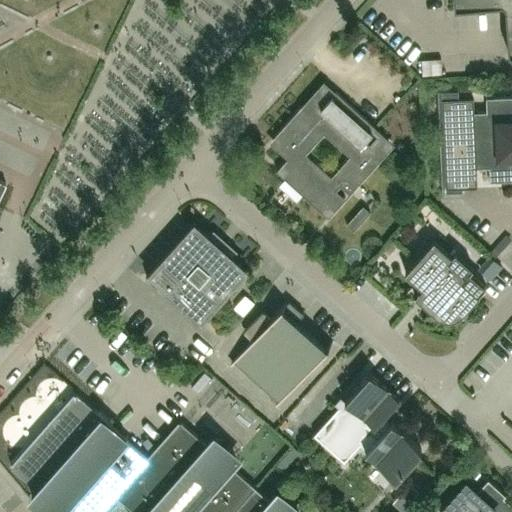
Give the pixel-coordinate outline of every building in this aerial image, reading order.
[(511,0),(454,0),(455,6),(502,3),(505,5),(508,52),(511,52),(511,0)] [(422,74),(442,73),(441,58),(421,59),(422,74)] [(336,90),(314,114),(303,104),(275,135),(293,152),(277,170),(329,216),(346,198),(335,188),(340,183),(351,193),(391,147),(378,135),(367,147),(362,143),(377,127),(336,90)] [(511,95),(486,97),(487,111),(474,111),(473,97),(458,98),(458,94),(442,95),(446,191),(462,191),(462,187),(477,186),(476,167),(489,167),(490,181),(511,179),(511,95)] [(363,205),(347,223),(354,229),(370,211),(363,205)] [(194,220),(195,224),(150,273),(147,274),(147,275),(151,275),(200,319),(200,323),(201,323),(201,319),(245,269),(249,269),(249,268),(245,268),(230,255),(231,250),(229,246),(220,238),(215,236),(211,237),(196,224),(196,220),(194,220)] [(434,239),(405,271),(421,286),(412,296),(434,315),(435,316),(438,317),(442,318),(444,319),(447,319),(452,318),(456,317),(458,315),(460,314),(463,312),(487,285),(469,269),(472,266),(455,250),(451,254),(434,239)] [(248,295),(240,307),(249,313),(257,301),(248,295)] [(289,300),(288,299),(233,361),(279,402),(334,340),(333,340),(327,347),(298,321),(305,313),(290,300),(289,300)] [(193,385),(205,393),(215,380),(202,372),(193,385)] [(400,399),(370,372),(314,433),(344,460),(362,441),(369,447),(366,450),(396,477),(422,448),(392,421),(389,424),(382,419),(400,399)] [(152,459),(152,458),(151,458),(78,393),(12,466),(38,489),(32,495),(51,511),(62,511),(63,511),(64,511),(105,511),(119,497),(152,459)] [(243,402),(231,410),(249,436),(261,427),(243,402)] [(183,422),(152,458),(152,459),(119,497),(136,511),(233,511),(256,487),(232,466),(238,460),(213,438),(207,444),(183,422)] [(511,511),(511,503),(504,496),(506,494),(489,478),(477,491),(467,483),(440,511),(511,511)] [(233,511),(296,511),(276,494),(271,500),(256,487),(233,511)]
